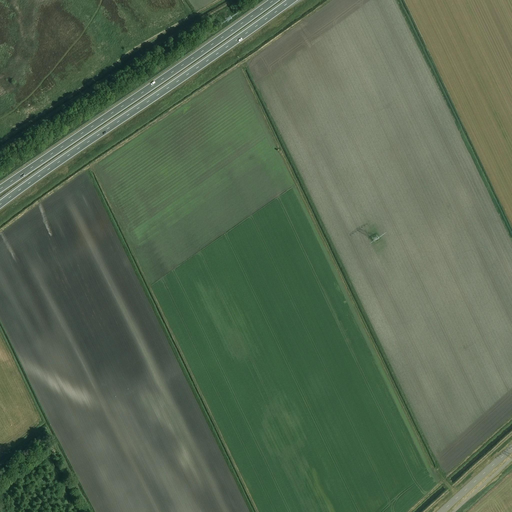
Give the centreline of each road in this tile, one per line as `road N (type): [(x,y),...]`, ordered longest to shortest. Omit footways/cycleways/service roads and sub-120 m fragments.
road 1 (trunk): [(0,204),(292,0)]
road 2 (trunk): [(274,0),(0,189)]
